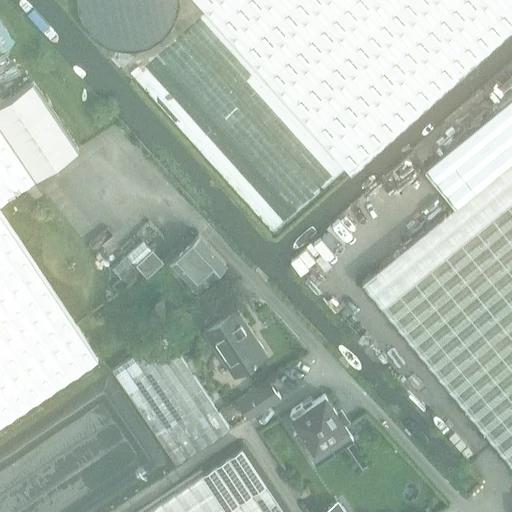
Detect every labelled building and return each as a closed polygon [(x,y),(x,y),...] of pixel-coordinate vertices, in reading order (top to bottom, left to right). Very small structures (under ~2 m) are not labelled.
[(511,0),(197,0),(350,171),(511,26),(511,0)] [(0,47),(13,40),(0,16),(0,47)] [(32,81),(0,102),(0,126),(34,178),(78,148),(32,81)] [(511,96),(424,167),(455,205),(511,158),(511,96)] [(0,422),(97,357),(0,212),(0,200),(34,178),(0,126),(0,422)] [(511,158),(455,205),(362,280),(511,465),(511,158)] [(212,275),(226,262),(197,232),(169,259),(196,286),(210,273),(212,275)] [(143,239),(112,268),(121,277),(151,249),(143,239)] [(152,249),(135,265),(136,266),(143,272),(147,277),(164,261),(152,249)] [(136,266),(127,274),(134,281),(143,272),(136,266)] [(232,377),(266,355),(236,310),(203,331),(232,377)] [(164,334),(111,370),(175,464),(228,428),(172,345),(164,334)] [(247,419),(280,397),(267,379),(235,401),(247,419)] [(344,425),(348,423),(341,412),(337,415),(324,395),(302,409),(299,405),(287,413),(298,430),(292,434),(306,454),(346,427),(344,425)] [(0,511),(63,511),(77,504),(38,439),(0,462),(0,511)] [(288,511),(241,442),(200,470),(228,511),(288,511)] [(228,511),(200,470),(136,511),(228,511)] [(326,511),(346,511),(341,503),(326,511)]
